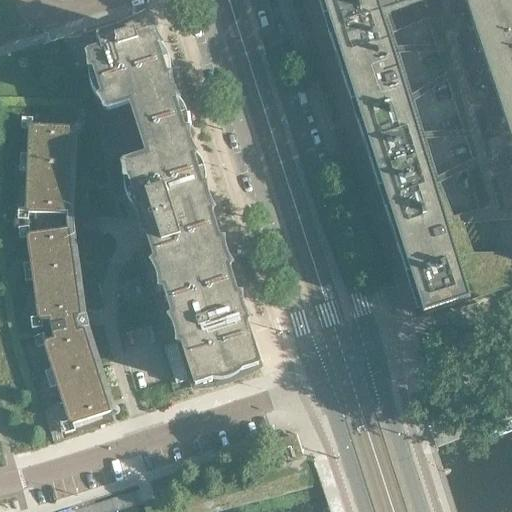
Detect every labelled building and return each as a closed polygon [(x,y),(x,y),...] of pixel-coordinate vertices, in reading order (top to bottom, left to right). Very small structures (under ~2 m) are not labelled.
[(511,287),(511,0),(320,0),(422,316),(511,287)] [(241,316),(199,186),(191,160),(194,157),(192,153),(190,149),(189,146),(188,144),(187,142),(187,139),(187,136),(187,133),(187,130),(187,127),(187,124),(186,121),(186,118),(185,117),(184,114),(182,110),(180,106),(176,101),(174,98),(172,94),(172,93),(171,90),(170,89),(169,86),(169,84),(169,81),(169,77),(169,74),(169,73),(169,71),(169,68),(169,65),(168,64),(167,61),(167,59),(165,55),(163,53),(162,50),(160,48),(159,47),(156,42),(153,36),(151,37),(151,35),(145,37),(144,38),(137,23),(119,31),(95,39),(99,52),(88,56),(178,336),(177,337),(179,343),(191,380),(193,388),(207,387),(221,384),(226,383),(231,381),(236,379),(244,375),(251,371),(254,370),(259,366),(242,316),(241,316)] [(26,66),(28,63),(27,59),(23,56),(19,57),(17,61),(18,65),(22,67),(26,66)] [(67,215),(71,128),(31,126),(28,130),(24,211),(27,214),(67,215)] [(68,229),(61,230),(28,235),(26,239),(37,319),(40,322),(48,321),(52,339),(45,342),(43,346),(68,423),(72,425),(110,413),(83,330),(77,331),(74,318),(80,316),(68,229)] [(191,380),(179,343),(164,348),(175,385),(191,380)] [(294,437),(282,441),(289,460),(290,460),(300,456),(294,437)]
